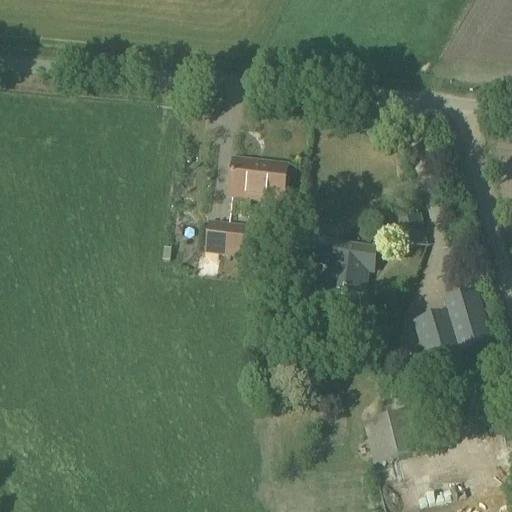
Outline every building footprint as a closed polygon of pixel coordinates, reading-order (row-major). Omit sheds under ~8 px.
[(282,206),(287,170),(234,164),(229,200),(282,206)] [(418,218),(395,223),(401,254),(425,249),(418,218)] [(266,234),(228,230),(225,258),(262,262),(266,234)] [(373,276),(376,255),(310,245),(307,266),(330,269),(326,295),(363,301),(367,275),(373,276)] [(216,270),(215,252),(203,253),(204,271),(216,270)] [(463,369),(459,357),(491,348),(476,296),(443,305),(446,317),(414,326),(429,378),(463,369)] [(395,422),(378,426),(371,428),(380,469),(405,463),(395,422)]
